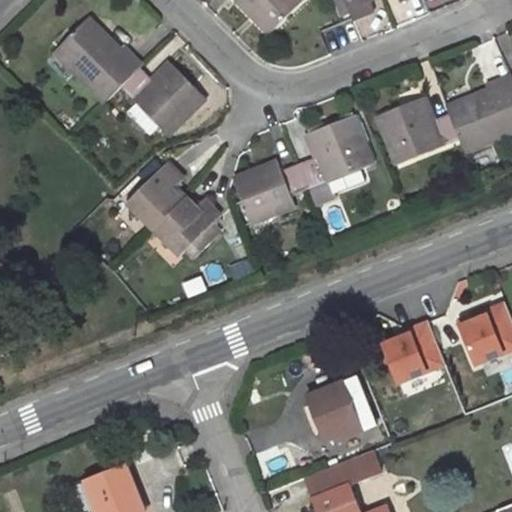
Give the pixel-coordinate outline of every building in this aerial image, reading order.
[(236,0),(237,0),(253,17),(255,14),(271,30),(273,31),(305,0),(304,0),(236,0)] [(344,0),(335,0),(343,17),(350,14),(344,0)] [(344,0),(350,14),(353,20),(375,11),(370,0),(344,0)] [(255,14),(253,17),(269,32),(271,30),(255,14)] [(91,20),(88,23),(106,41),(109,38),(91,20)] [(87,21),(55,53),(106,104),(122,88),(141,69),(144,66),(125,47),(121,51),(109,38),(106,41),(88,23),(87,21)] [(168,63),(152,80),(154,82),(171,66),(168,63)] [(152,80),(141,69),(122,88),(138,104),(129,113),(151,136),(160,127),(170,136),(207,99),(172,64),(171,66),(154,82),(152,80)] [(451,111),(449,111),(450,115),(460,140),(465,153),(511,133),(511,76),(487,86),(489,91),(472,98),(474,101),(451,111)] [(423,98),(377,117),(397,166),(460,140),(450,115),(436,121),(433,122),(424,101),(423,98)] [(474,101),(472,98),(449,107),(451,111),(474,101)] [(427,99),(424,101),(433,122),(436,121),(427,99)] [(355,116),(309,134),(310,136),(319,158),(315,159),(301,165),(310,190),(312,189),(317,204),(335,197),(334,195),(330,182),(362,170),(374,165),(355,116)] [(310,136),(307,137),(315,159),(319,158),(310,136)] [(279,162),(257,170),(259,174),(238,182),(235,183),(251,224),(296,207),(292,197),(310,190),(301,165),(282,172),(279,162)] [(185,180),(168,163),(128,203),(156,230),(187,199),(177,188),(185,180)] [(257,170),(236,178),(238,182),(259,174),(257,170)] [(362,170),(330,182),(334,195),(367,182),(362,170)] [(197,208),(187,199),(156,230),(182,256),(187,251),(195,259),(222,232),(214,224),(222,216),(205,200),(197,208)] [(233,279),(251,272),(247,260),(228,267),(233,279)] [(477,364),(511,350),(511,316),(507,303),(486,311),(488,314),(461,325),(477,364)] [(409,331),(411,334),(384,345),(400,384),(446,365),(429,323),(409,331)] [(357,377),(311,395),(315,407),(324,428),(329,440),(346,433),(347,437),(377,426),(357,377)] [(315,407),(306,411),(315,432),(324,428),(315,407)] [(315,499),(349,485),(380,473),(372,452),(306,477),(315,499)] [(133,483),(126,466),(123,467),(130,484),(133,483)] [(144,511),(133,483),(130,484),(123,467),(87,482),(98,511),(144,511)] [(360,511),(349,485),(315,499),(319,511),(388,511),(386,507),(373,511),(360,511)] [(497,511),(511,511),(511,503),(497,510),(497,511)]
